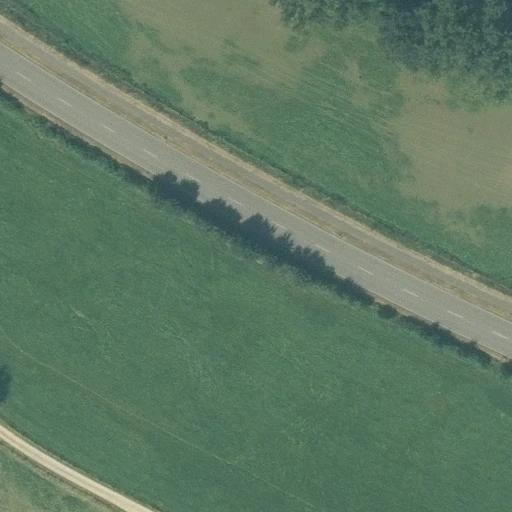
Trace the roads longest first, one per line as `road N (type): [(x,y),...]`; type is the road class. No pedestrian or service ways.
road 1 (primary): [(511,340),(221,194),(0,59)]
road 2 (track): [(145,511),(58,470),(0,428)]
